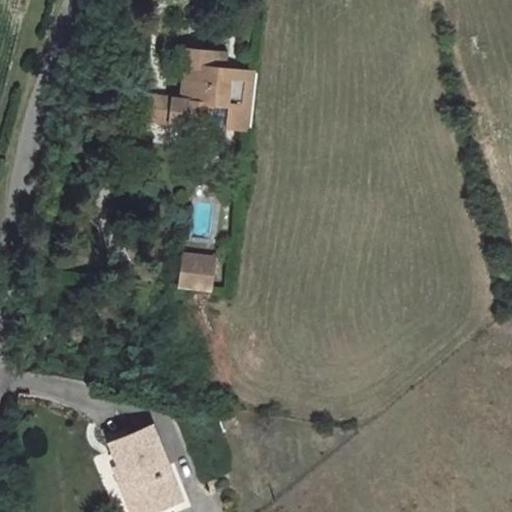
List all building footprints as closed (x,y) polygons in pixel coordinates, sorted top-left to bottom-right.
[(186,65),(182,99),(174,98),(171,121),(211,125),(213,104),(229,106),(227,127),(249,130),(255,80),(232,78),(232,69),(224,68),(216,67),(218,52),(179,47),(177,64),(186,65)] [(224,68),(225,52),(218,52),(216,67),(224,68)] [(256,72),(232,69),(232,78),(255,80),(256,72)] [(174,98),(148,95),(145,118),(171,121),(174,98)] [(186,258),(185,273),(215,275),(216,260),(186,258)] [(185,273),(184,291),(214,293),(215,275),(185,273)] [(167,468),(148,423),(106,440),(123,481),(128,493),(121,496),(127,511),(140,511),(169,500),(157,472),(167,468)] [(179,496),(167,468),(157,472),(169,500),(179,496)] [(128,493),(123,481),(116,484),(121,496),(128,493)]
